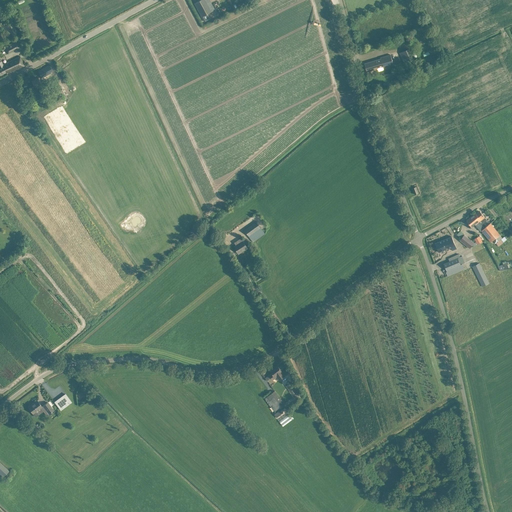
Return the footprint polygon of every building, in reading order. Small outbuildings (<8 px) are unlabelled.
[(199,0),(194,3),(197,7),(202,17),(215,10),(209,0),(199,0)] [(8,37),(17,32),(12,22),(3,27),(8,37)] [(16,42),(5,48),(8,53),(19,48),(16,42)] [(400,53),(404,64),(414,60),(409,48),(400,53)] [(380,58),(381,59),(364,63),(367,71),(383,67),(384,68),(394,65),(391,55),(380,58)] [(0,75),(6,72),(7,73),(21,67),(23,66),(22,63),(23,62),(21,58),(20,56),(3,64),(0,59),(0,75)] [(83,61),(71,68),(74,75),(76,74),(85,69),(86,73),(90,71),(88,68),(87,68),(86,68),(83,63),(83,61)] [(38,71),(40,76),(42,78),(51,73),(50,72),(53,71),(49,65),(38,71)] [(31,81),(35,89),(39,87),(37,84),(41,82),(40,82),(38,77),(31,81)] [(58,81),(56,77),(48,81),(51,85),(58,81)] [(39,94),(45,106),(62,97),(64,100),(67,98),(58,82),(41,91),(41,93),(39,94)] [(475,213),(473,214),(481,224),(487,220),(480,211),(476,214),(475,213)] [(481,230),(485,234),(491,242),(496,238),(486,226),(484,228),(481,224),(473,214),(466,220),(471,227),(475,224),(480,231),(481,230)] [(256,221),(244,230),(253,242),(260,237),(265,234),(263,230),(256,221)] [(489,224),(486,226),(496,238),(500,235),(490,223),(489,224)] [(474,243),(464,235),(460,231),(457,235),(461,239),(460,240),(470,248),(472,245),(474,243)] [(456,248),(452,237),(435,243),(439,252),(451,246),(452,250),(456,248)] [(236,245),(234,246),(239,254),(248,248),(242,238),(234,242),(236,245)] [(450,261),(444,264),(447,271),(446,272),(447,276),(452,274),(454,274),(465,269),(463,263),(465,262),(462,256),(460,257),(459,254),(453,257),(448,259),(450,261)] [(479,263),(472,266),(482,286),(489,283),(479,263)] [(467,268),(472,284),(478,282),(472,267),(467,268)] [(511,267),(501,271),(503,277),(511,274),(511,267)] [(273,380),(277,376),(280,380),(285,376),(281,371),(282,371),(278,366),(271,371),(272,373),(270,375),(273,380)] [(54,389),(56,397),(60,396),(58,389),(62,388),(62,386),(67,384),(66,379),(58,382),(60,388),(54,389)] [(290,383),(286,386),(294,397),(298,394),(290,383)] [(265,398),(275,411),(284,404),(275,391),(265,398)] [(65,393),(54,402),(61,410),(72,402),(65,393)] [(42,407),(37,400),(28,407),(33,413),(42,407)] [(54,410),(48,402),(43,406),(49,414),(54,410)] [(0,474),(3,477),(9,471),(0,462),(0,474)]
